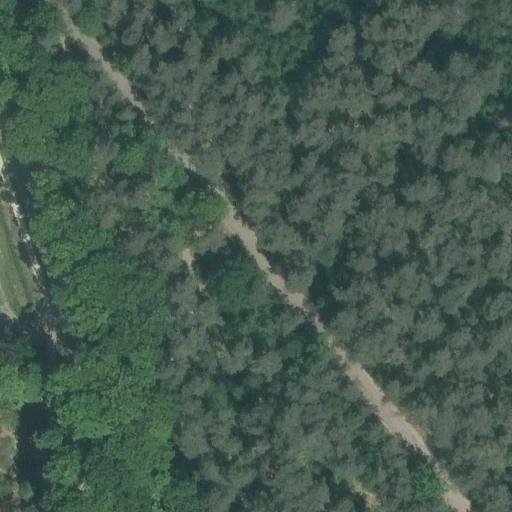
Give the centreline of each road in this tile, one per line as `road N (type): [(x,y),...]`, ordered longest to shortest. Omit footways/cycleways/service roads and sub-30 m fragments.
road 1 (track): [(64,0),(465,511)]
road 2 (unclassified): [(127,511),(0,122)]
